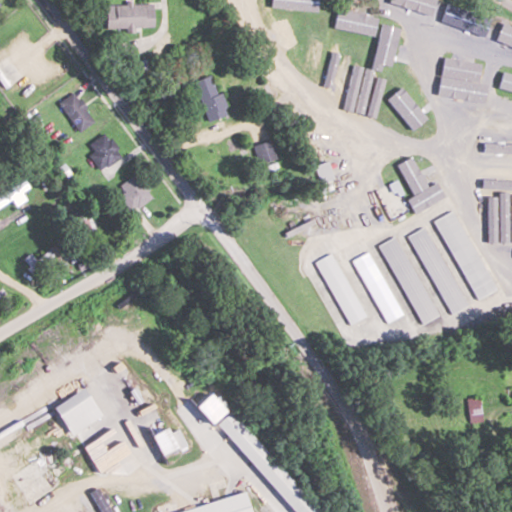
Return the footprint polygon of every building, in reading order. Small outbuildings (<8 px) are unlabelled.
[(311,13),(313,0),(278,0),(277,8),(311,13)] [(436,0),(389,0),(389,1),(433,13),(436,0)] [(103,4),(103,28),(151,28),(151,4),(103,4)] [(334,22),(366,33),(371,17),(339,6),(334,22)] [(289,39),(267,7),(259,12),(281,44),(289,39)] [(444,23),(475,31),(479,15),(448,7),(444,23)] [(479,33),(511,48),(511,27),(487,16),(479,33)] [(372,60),(390,65),(398,30),(380,26),(372,60)] [(321,30),(313,29),(306,64),(314,66),(321,30)] [(344,30),(335,30),(332,64),(341,65),(344,30)] [(371,38),(353,33),(344,68),(362,72),(371,38)] [(480,59),(444,51),(441,68),(476,76),(480,59)] [(281,83),(263,56),(256,61),(274,88),(281,83)] [(511,73),(489,64),(482,80),(511,92),(511,73)] [(227,116),(219,92),(215,94),(209,75),(192,81),(206,123),(227,116)] [(358,102),(377,122),(393,108),(415,132),(429,120),(397,85),(380,101),(370,90),(358,102)] [(472,85),(454,88),(456,104),(448,106),(451,120),(460,118),(462,133),(479,131),(472,85)] [(93,120),(72,91),(57,102),(78,131),(93,120)] [(120,158),(108,133),(85,143),(97,169),(120,158)] [(257,164),(276,159),(271,140),(251,145),(257,164)] [(511,176),(511,141),(478,140),(477,175),(511,176)] [(412,177),(421,205),(437,199),(428,171),(412,177)] [(117,184),(128,209),(150,199),(139,174),(117,184)] [(511,178),(476,178),(476,189),(487,189),(486,237),(511,237),(511,178)] [(452,210),(433,220),(476,301),(495,291),(452,210)] [(316,248),(335,218),(328,214),(309,244),(316,248)] [(426,336),(440,333),(447,330),(444,310),(461,307),(466,305),(426,226),(407,235),(397,236),(381,243),(426,336)] [(62,249),(56,243),(29,268),(35,274),(62,249)] [(355,303),(369,273),(361,269),(363,265),(354,260),(338,294),(355,303)] [(362,339),(379,333),(375,319),(358,324),(362,339)] [(71,437),(101,417),(81,387),(51,407),(71,437)] [(317,511),(228,410),(214,423),(291,511),(317,511)] [(174,428),(167,432),(164,426),(148,435),(160,456),(183,444),(174,428)] [(248,511),(242,491),(170,511),(248,511)]
